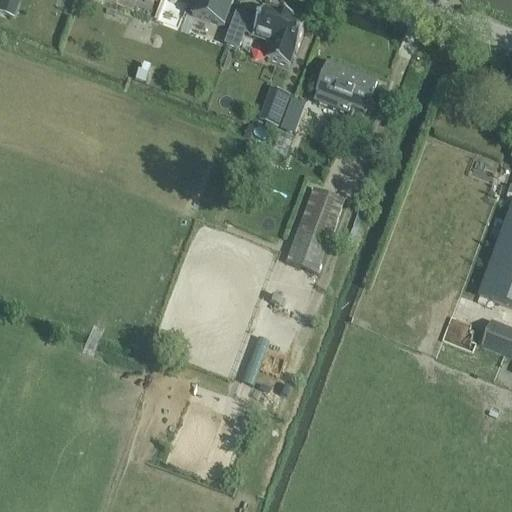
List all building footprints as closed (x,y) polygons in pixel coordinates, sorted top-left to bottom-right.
[(21,3),(12,0),(2,0),(0,7),(0,14),(15,20),(21,3)] [(198,0),(192,17),(224,28),(234,0),(198,0)] [(250,20),(237,15),(226,46),(239,51),(245,35),(254,38),(253,39),(273,46),(268,61),(289,69),(294,54),(296,55),(306,27),(292,21),(292,19),(279,14),(278,16),(263,11),(259,24),(250,21),(250,20)] [(145,58),(142,71),(156,74),(159,60),(145,58)] [(311,92),(307,102),(347,117),(351,107),(366,113),(377,84),(328,65),(317,94),(311,92)] [(295,135),(305,109),(291,104),(282,130),(295,135)] [(260,109),(256,122),(276,130),(281,117),(260,109)] [(294,138),(280,133),(272,155),(286,160),(294,138)] [(314,193),(286,265),(317,276),(344,204),(314,193)] [(511,205),(504,202),(468,297),(511,313),(511,205)] [(511,332),(492,324),(483,350),(511,361),(511,332)]
